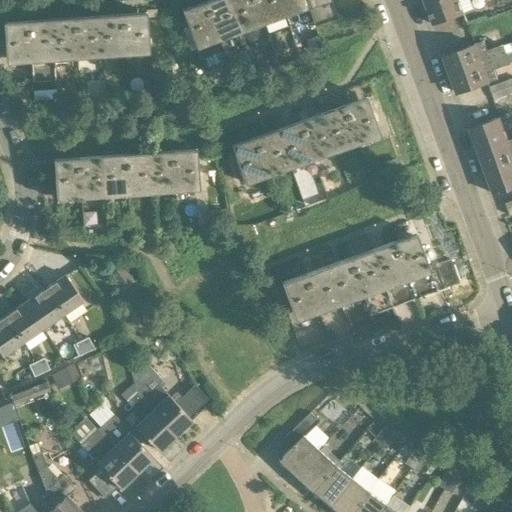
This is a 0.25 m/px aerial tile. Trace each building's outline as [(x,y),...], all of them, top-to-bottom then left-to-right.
[(210,0),(204,2),(218,41),(241,33),(228,0),(210,0)] [(228,0),(241,33),(263,24),(254,0),(228,0)] [(254,0),(263,24),(285,16),(279,0),(254,0)] [(279,0),(285,16),(307,8),(304,0),(279,0)] [(304,0),(307,8),(330,0),(304,0)] [(429,0),(424,2),(433,26),(463,14),(458,0),(429,0)] [(218,41),(204,2),(182,10),(196,49),(218,41)] [(146,13),(122,15),(125,56),(149,54),(146,13)] [(125,56),(122,15),(99,16),(102,58),(125,56)] [(102,58),(99,16),(75,18),(78,59),(102,58)] [(78,59),(75,18),(51,20),(54,61),(78,59)] [(54,61),(51,20),(27,22),(31,63),(32,83),(56,81),(54,61)] [(31,63),(27,22),(4,23),(7,64),(31,63)] [(444,56),(451,75),(505,55),(502,46),(487,52),(483,41),(444,56)] [(308,58),(305,50),(297,52),(300,61),(308,58)] [(505,55),(451,75),(458,94),(497,80),(493,69),(508,64),(511,63),(511,54),(506,57),(505,55)] [(219,77),(230,74),(225,61),(214,64),(219,77)] [(154,90),(174,88),(173,73),(153,74),(154,90)] [(511,79),(490,88),(495,103),(511,96),(511,79)] [(78,85),(70,81),(66,89),(74,93),(78,85)] [(16,101),(30,101),(30,89),(16,89),(16,101)] [(366,98),(343,107),(357,144),(380,136),(366,98)] [(357,144),(343,107),(321,114),(335,152),(357,144)] [(335,152),(321,114),(299,122),(313,160),(335,152)] [(470,128),(479,151),(507,141),(502,127),(511,122),(511,119),(510,114),(470,128)] [(313,160),(299,122),(277,130),(291,169),(313,160)] [(291,169),(277,130),(255,138),(268,177),(291,169)] [(268,177),(255,138),(231,146),(245,185),(268,177)] [(511,138),(507,141),(479,151),(487,173),(511,164),(511,138)] [(195,148),(171,150),(174,193),(199,191),(198,181),(195,148)] [(174,193),(171,150),(148,152),(151,194),(174,193)] [(151,194),(148,152),(124,154),(127,196),(151,194)] [(127,196),(124,154),(101,156),(104,198),(127,196)] [(104,198),(101,156),(77,158),(80,200),(104,198)] [(80,200),(77,158),(54,160),(57,202),(80,200)] [(402,169),(398,158),(386,162),(390,174),(402,169)] [(511,164),(487,173),(495,195),(511,189),(511,164)] [(225,210),(210,211),(211,223),(225,222),(225,210)] [(416,234),(392,242),(411,293),(413,299),(436,291),(427,265),(416,234)] [(392,242),(370,250),(392,308),(393,307),(390,301),(411,293),(392,242)] [(370,250),(348,258),(363,297),(369,316),(371,315),(369,308),(388,301),(391,308),(392,308),(370,250)] [(363,297),(348,258),(326,267),(341,305),(363,297)] [(450,260),(436,265),(444,289),(459,283),(450,260)] [(122,291),(134,281),(123,266),(110,276),(122,291)] [(341,305),(326,267),(304,275),(319,313),(341,305)] [(65,275),(45,290),(62,315),(83,301),(65,275)] [(319,313),(304,275),(281,283),(295,322),(319,313)] [(62,315),(45,290),(25,303),(43,329),(62,315)] [(43,329),(25,303),(5,317),(23,342),(43,329)] [(23,342),(5,317),(0,320),(0,353),(2,356),(23,342)] [(88,338),(80,342),(86,353),(94,349),(88,338)] [(86,353),(80,342),(73,345),(78,357),(86,353)] [(44,359),(36,362),(42,374),(50,370),(44,359)] [(136,395),(175,436),(191,421),(161,388),(165,385),(163,383),(164,382),(143,360),(131,371),(134,383),(136,395)] [(42,374),(36,362),(29,366),(34,377),(42,374)] [(58,389),(81,379),(74,365),(52,375),(58,389)] [(182,393),(195,411),(212,399),(200,381),(182,393)] [(15,404),(49,390),(46,382),(11,395),(15,404)] [(158,452),(175,436),(136,395),(134,383),(121,395),(127,402),(125,403),(141,420),(134,426),(158,452)] [(295,476),(319,451),(305,438),(320,424),(310,414),(285,439),(292,447),(278,461),(295,476)] [(112,415),(96,431),(136,473),(152,458),(112,415)] [(379,445),(389,433),(383,428),(373,440),(379,445)] [(136,473),(96,431),(80,446),(101,468),(87,481),(104,498),(117,486),(120,488),(136,473)] [(389,433),(379,445),(385,450),(395,438),(389,433)] [(33,455),(40,453),(36,443),(29,446),(33,455)] [(319,451),(295,476),(312,492),(335,466),(339,462),(323,446),(319,451)] [(411,469),(420,456),(413,451),(404,464),(411,469)] [(42,452),(40,453),(33,455),(38,471),(45,489),(45,491),(45,511),(81,511),(67,497),(76,488),(63,475),(59,479),(47,467),(42,452)] [(420,456),(411,469),(417,473),(426,460),(420,456)] [(335,466),(312,492),(329,506),(351,479),(335,466)] [(444,490),(452,476),(445,472),(437,486),(444,490)] [(452,476),(444,490),(451,494),(459,480),(452,476)] [(351,479),(329,506),(336,511),(353,511),(368,493),(351,479)] [(471,505),(478,509),(485,494),(478,491),(471,505)] [(368,493),(353,511),(380,511),(385,505),(368,493)] [(485,494),(478,509),(484,511),(485,511),(492,498),(485,494)] [(33,511),(26,503),(13,511),(33,511)]
